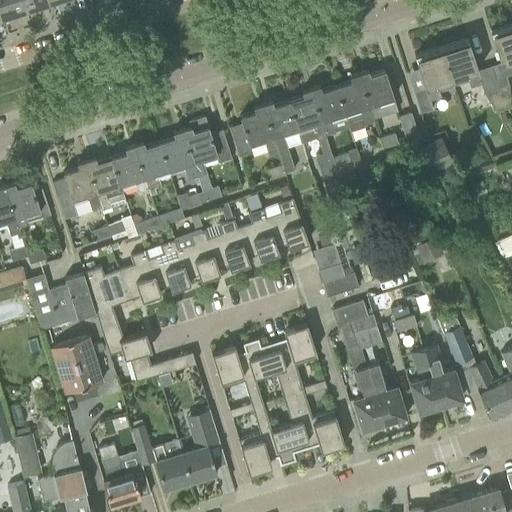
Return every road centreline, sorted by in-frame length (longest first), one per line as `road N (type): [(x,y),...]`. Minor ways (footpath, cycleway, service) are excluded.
road 1 (residential): [(0,133),(415,0)]
road 2 (residential): [(269,511),(511,435)]
road 3 (residential): [(249,511),(198,332)]
road 4 (residential): [(0,53),(174,0)]
